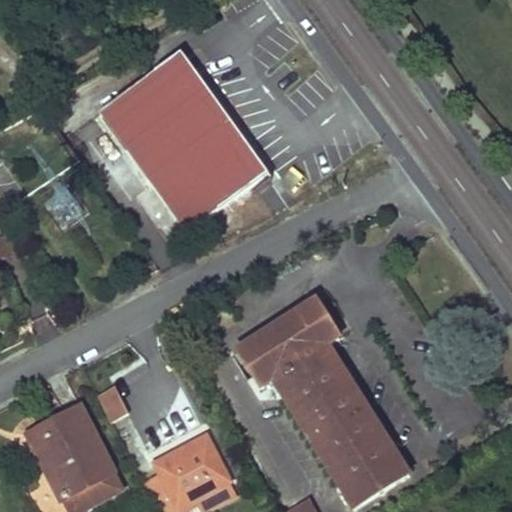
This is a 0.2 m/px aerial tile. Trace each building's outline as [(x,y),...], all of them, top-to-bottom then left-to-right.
[(196,79),(115,138),(186,236),(242,195),(241,193),(265,176),(196,79)] [(4,166),(0,168),(0,197),(4,204),(20,194),(4,166)] [(63,227),(85,207),(71,192),(49,212),(63,227)] [(316,305),(239,353),(263,390),(273,384),(292,413),(355,511),(410,478),(352,384),(330,348),(340,342),(316,305)] [(81,411),(31,437),(63,501),(68,511),(83,511),(93,507),(123,493),(81,411)] [(208,440),(157,467),(162,476),(143,486),(156,511),(179,511),(202,500),(207,511),(213,511),(238,499),(208,440)] [(316,511),(311,501),(291,511),(316,511)]
